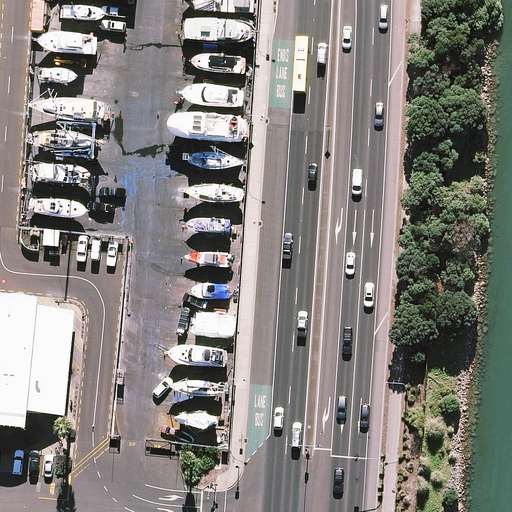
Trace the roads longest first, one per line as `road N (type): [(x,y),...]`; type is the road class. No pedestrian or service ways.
road 1 (trunk): [(276,511),(312,0)]
road 2 (trunk): [(375,0),(348,511)]
